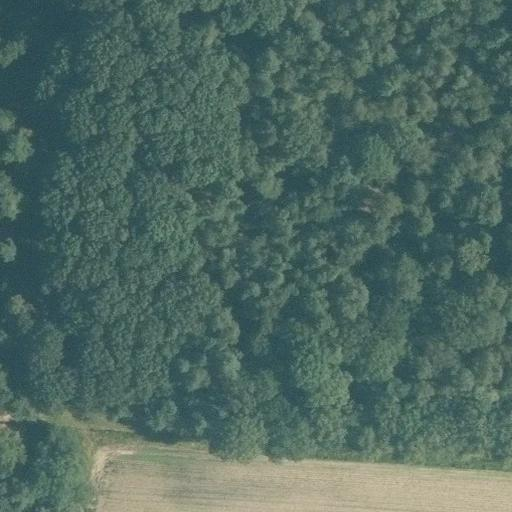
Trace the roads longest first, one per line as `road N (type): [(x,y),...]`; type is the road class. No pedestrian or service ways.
road 1 (track): [(30,417),(511,452)]
road 2 (track): [(0,424),(30,417),(58,0)]
